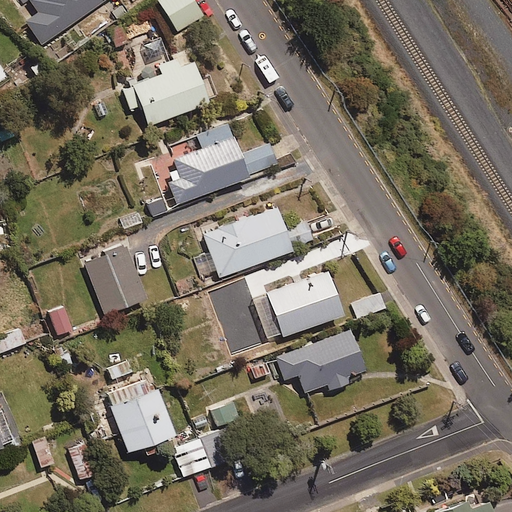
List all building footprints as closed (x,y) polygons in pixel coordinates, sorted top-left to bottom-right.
[(32,0),(34,1),(19,12),(41,43),(100,0),(32,0)] [(157,0),(176,30),(201,14),(192,0),(157,0)] [(141,20),(128,27),(135,42),(149,35),(141,20)] [(128,40),(121,25),(107,32),(115,47),(128,40)] [(155,63),(158,71),(135,80),(133,74),(117,80),(120,89),(127,107),(138,103),(146,123),(206,100),(190,59),(178,64),(175,56),(155,63)] [(193,133),(197,143),(171,154),(176,167),(166,171),(177,201),(276,163),(268,142),(237,153),(225,121),(193,133)] [(207,251),(192,257),(199,275),(214,269),(216,275),(311,239),(303,217),(280,226),(272,204),(200,231),(207,251)] [(102,311),(143,296),(124,246),(83,262),(102,311)] [(279,334),(339,311),(323,268),(263,291),(279,334)] [(384,306),(378,290),(349,302),(355,318),(384,306)] [(55,333),(70,327),(62,306),(47,312),(55,333)] [(0,349),(23,341),(16,323),(0,329),(0,349)] [(325,382),(327,387),(348,379),(346,373),(362,367),(346,327),(274,355),(282,378),(296,373),(303,390),(325,382)] [(125,449),(171,431),(148,374),(103,391),(125,449)] [(213,425),(237,418),(231,400),(208,408),(213,425)] [(0,444),(12,439),(0,410),(0,444)] [(39,465),(51,461),(43,435),(30,439),(39,465)] [(207,464),(196,435),(168,445),(179,474),(207,464)] [(95,470),(82,438),(64,445),(78,478),(95,470)] [(490,511),(485,498),(466,506),(463,497),(427,511),(426,511),(490,511)]
